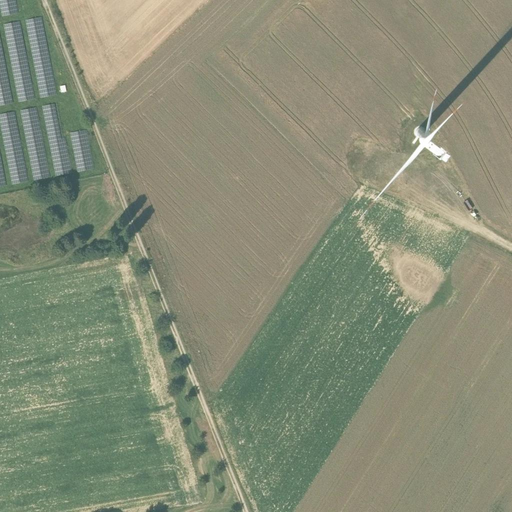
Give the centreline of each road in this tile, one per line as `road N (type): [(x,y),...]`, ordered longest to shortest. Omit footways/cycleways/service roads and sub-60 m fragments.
road 1 (track): [(244,511),(43,0)]
road 2 (track): [(140,247),(89,245),(39,267),(0,271)]
